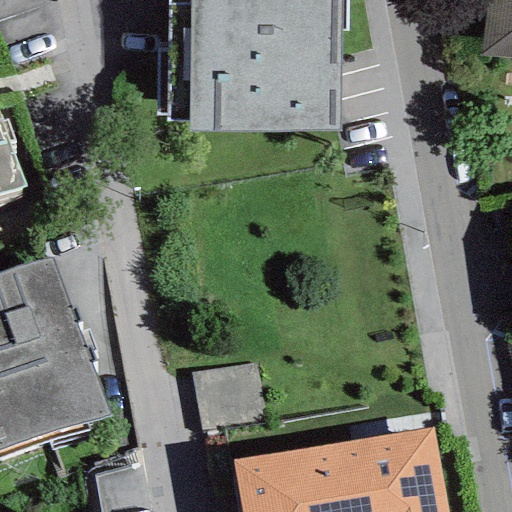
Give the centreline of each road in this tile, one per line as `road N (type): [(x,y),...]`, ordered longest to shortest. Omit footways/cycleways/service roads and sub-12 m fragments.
road 1 (residential): [(509,511),(414,0)]
road 2 (residential): [(79,0),(171,511)]
road 3 (unknown): [(436,127),(0,218)]
